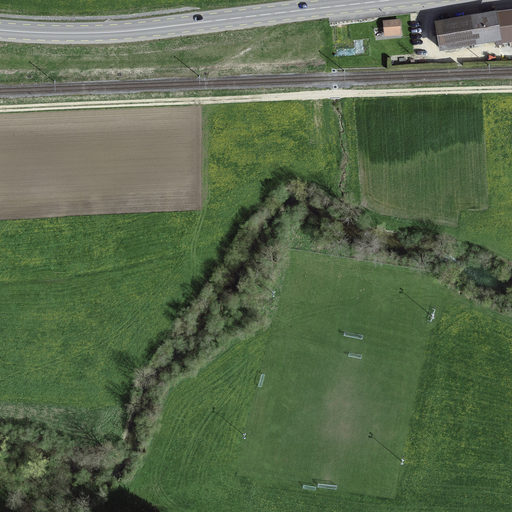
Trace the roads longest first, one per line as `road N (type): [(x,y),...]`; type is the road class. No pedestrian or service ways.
road 1 (track): [(511,89),(0,108)]
road 2 (primary): [(389,0),(108,32),(0,30)]
